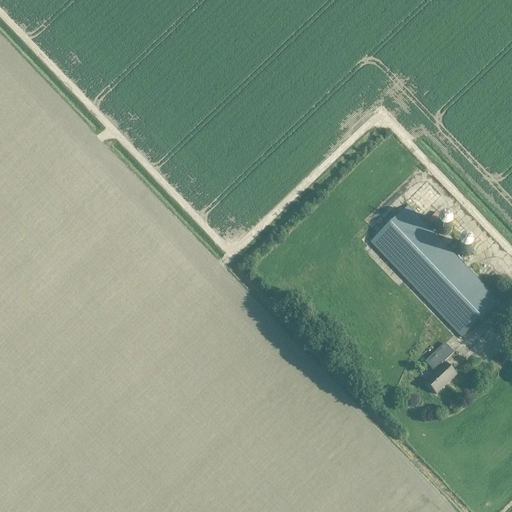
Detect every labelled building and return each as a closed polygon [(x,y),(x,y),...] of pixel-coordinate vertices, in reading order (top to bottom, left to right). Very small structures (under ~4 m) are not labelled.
[(327,193),(253,263),(263,273),(326,214),(332,220),(343,210),(327,193)] [(425,364),(426,363),(434,355),(448,342),(404,296),(413,288),(461,339),(499,303),(451,253),(445,247),(407,207),(370,243),(407,282),(398,290),(361,252),(339,273),(375,311),(425,364)] [(341,223),(349,222),(348,214),(340,215),(341,223)] [(439,222),(439,223),(438,224),(437,224),(437,225),(437,226),(436,226),(436,227),(436,228),(436,229),(436,230),(436,231),(437,232),(437,233),(438,234),(439,235),(440,236),(442,237),(443,237),(445,237),(447,236),(448,236),(449,235),(450,235),(450,234),(451,233),(452,232),(452,231),(452,230),(452,229),(452,228),(452,227),(451,225),(450,224),(450,223),(449,223),(448,222),(447,221),(446,221),(444,221),(443,221),(441,222),(439,222)] [(459,246),(459,247),(458,248),(458,249),(457,250),(457,251),(457,252),(458,253),(458,254),(458,255),(459,255),(459,256),(459,257),(460,257),(461,258),(462,258),(463,259),(464,259),(465,259),(466,259),(467,259),(468,258),(469,258),(470,257),(471,256),(471,255),(472,255),(472,254),(473,253),(473,252),(473,251),(473,250),(473,249),(473,248),(472,247),(472,246),(471,246),(471,245),(470,245),(469,244),(468,243),(467,243),(466,243),(464,243),(463,243),(462,244),(461,244),(461,245),(460,246),(459,246)] [(303,252),(315,265),(323,257),(311,245),(303,252)] [(483,277),(491,281),(495,275),(487,270),(483,277)] [(444,365),(434,355),(426,363),(436,373),(425,384),(436,395),(456,376),(445,364),(444,365)]
